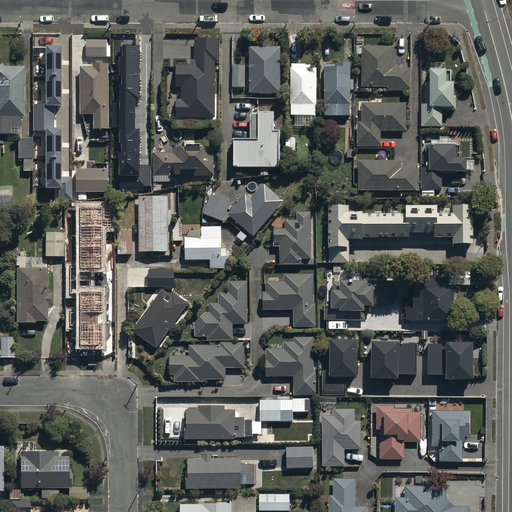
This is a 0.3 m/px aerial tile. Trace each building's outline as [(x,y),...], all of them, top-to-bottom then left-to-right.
[(195,64),(176,64),(176,86),(181,86),(181,99),(176,99),(176,117),(215,117),(215,62),(219,62),(219,38),(195,38),(195,64)] [(107,39),(86,39),(86,57),(107,57),(107,39)] [(62,45),(46,45),(46,103),(34,103),(34,130),(46,130),(46,187),(59,187),(59,199),(72,199),(72,177),(62,177),(62,127),(54,127),(54,105),(62,105),(62,45)] [(122,57),(119,57),(119,175),(124,175),(124,185),(151,185),(150,165),(139,165),(139,128),(136,128),(136,100),(140,100),(140,45),(122,45),(122,57)] [(281,49),(251,49),(250,95),(280,95),(281,49)] [(393,49),(364,49),(363,88),(411,89),(411,70),(393,70),(393,49)] [(245,86),(245,63),(231,63),(231,86),(245,86)] [(109,68),(82,68),(83,116),(95,116),(95,131),(111,130),(109,68)] [(26,71),(0,70),(0,118),(25,119),(26,71)] [(317,70),(292,70),(291,116),(317,116),(317,70)] [(351,71),(325,70),(324,118),(350,118),(351,71)] [(448,75),(431,75),(431,84),(423,84),(423,129),(444,129),(444,112),(455,112),(455,86),(448,86),(448,75)] [(407,106),(363,106),(363,124),(358,124),(358,148),(383,148),(383,133),(407,133),(407,106)] [(280,115),(260,115),(260,141),(234,142),(234,169),(280,169),(280,115)] [(289,133),(285,133),(285,149),(296,149),(296,134),(294,134),(294,130),(289,130),(289,133)] [(33,138),(19,137),(19,159),(23,159),(23,171),(33,171),(33,138)] [(216,178),(216,149),(174,149),(174,155),(155,155),(155,178),(216,178)] [(427,170),(423,170),(423,192),(445,193),(445,175),(468,176),(469,161),(457,161),(458,150),(428,150),(427,170)] [(402,164),(359,164),(359,193),(420,193),(420,169),(402,169),(402,164)] [(107,165),(75,165),(75,189),(107,189),(107,165)] [(12,183),(0,183),(0,209),(4,209),(4,207),(12,207),(12,183)] [(247,197),(229,217),(254,239),(285,205),(266,188),(253,202),(247,197)] [(230,203),(211,197),(205,217),(224,223),(230,203)] [(168,200),(140,200),(140,254),(168,254),(168,200)] [(350,263),(350,244),(363,244),(363,240),(454,240),(454,248),(475,248),(475,209),(453,209),(453,214),(439,214),(439,210),(408,209),(408,215),(351,215),(351,208),(331,208),(331,263),(350,263)] [(285,231),(275,231),(275,245),(280,245),(280,264),(314,264),(314,214),(300,214),(300,223),(285,223),(285,231)] [(130,252),(130,227),(117,227),(116,252),(130,252)] [(64,230),(45,229),(45,254),(64,254),(64,230)] [(222,230),(203,230),(203,240),(183,240),(183,263),(222,263),(222,230)] [(100,242),(101,259),(112,259),(112,242),(100,242)] [(77,280),(77,263),(65,263),(65,280),(77,280)] [(127,268),(127,285),(173,285),(173,282),(176,282),(176,278),(173,278),(173,267),(127,268)] [(407,309),(407,321),(459,320),(458,289),(471,289),(471,271),(450,271),(450,286),(415,287),(415,309),(407,309)] [(49,272),(17,273),(18,326),(50,325),(49,272)] [(315,325),(315,301),(313,301),(313,272),(283,272),(284,279),(279,279),(279,277),(271,277),(271,279),(266,279),(266,289),(262,289),(263,308),(293,308),(293,325),(315,325)] [(331,298),(324,298),(324,317),(364,317),(364,301),(371,301),(371,304),(395,304),(395,284),(374,284),(374,281),(367,281),(367,275),(352,275),(352,272),(347,272),(347,275),(338,275),(338,279),(333,279),(333,284),(331,284),(331,298)] [(234,339),(235,323),(249,324),(249,277),(227,277),(227,289),(217,289),(217,301),(209,301),(209,309),(204,309),(194,320),(194,335),(205,335),(205,339),(234,339)] [(111,278),(81,278),(81,331),(112,331),(111,278)] [(171,293),(161,287),(134,327),(136,328),(134,330),(156,345),(188,300),(173,290),(171,293)] [(370,333),(370,374),(418,374),(418,342),(395,342),(395,333),(370,333)] [(0,355),(15,355),(16,335),(0,334),(0,355)] [(312,368),(312,334),(294,334),(294,339),(283,339),(283,346),(265,346),(265,374),(293,374),(293,393),(315,393),(315,368),(312,368)] [(355,335),(327,335),(327,373),(355,373),(355,335)] [(442,344),(427,344),(427,374),(470,374),(471,336),(442,336),(442,344)] [(169,375),(174,375),(174,383),(204,383),(204,380),(226,380),(226,369),(245,369),(245,343),(219,343),(219,346),(188,346),(188,357),(169,357),(169,375)] [(337,395),(318,395),(318,408),(323,408),(323,465),(343,465),(343,446),(362,446),(362,418),(355,418),(355,406),(337,406),(337,395)] [(310,399),(260,399),(260,421),(293,421),(293,412),(310,412),(310,399)] [(184,418),(184,436),(233,436),(233,434),(244,434),(244,414),(235,414),(235,407),(225,407),(225,401),(197,401),(197,407),(186,407),(186,418),(184,418)] [(394,403),(376,403),(376,426),(380,426),(379,458),(403,458),(403,440),(420,440),(420,411),(413,410),(413,406),(394,406),(394,403)] [(469,408),(431,407),(431,445),(438,445),(438,459),(462,460),(462,440),(465,440),(465,435),(469,435),(469,408)] [(313,443),(286,443),(286,465),(313,465),(313,443)] [(185,467),(185,485),(241,485),(241,481),(255,481),(255,461),(241,461),(241,454),(214,455),(214,450),(200,450),(200,455),(188,455),(188,467),(185,467)] [(58,455),(21,455),(22,489),(73,489),(73,461),(58,461),(58,455)] [(355,475),(333,475),(333,492),(329,492),(328,511),(366,511),(366,505),(356,505),(355,475)] [(405,494),(395,494),(394,511),(469,511),(469,504),(453,504),(453,500),(449,500),(449,496),(446,496),(446,483),(405,483),(405,494)] [(20,487),(9,487),(9,498),(8,498),(8,507),(22,507),(22,497),(20,497),(20,487)] [(255,511),(256,493),(256,491),(236,491),(236,495),(231,495),(231,499),(201,499),(201,500),(180,500),(180,511),(255,511)] [(289,491),(259,491),(259,509),(289,508),(289,491)]
